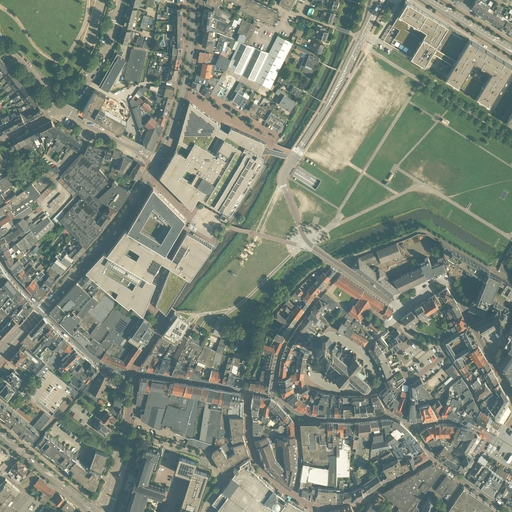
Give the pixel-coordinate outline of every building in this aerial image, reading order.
[(243,0),(241,5),(239,9),(250,14),(256,1),(255,1),(256,1),(255,2),(251,1),(251,0),(243,0)] [(291,9),(295,0),(280,0),(279,3),(278,3),(278,2),(278,3),(291,9)] [(338,2),(332,0),(325,0),(324,5),(330,7),(329,9),(333,10),(334,8),(336,9),(338,2)] [(480,6),(481,4),(482,2),(481,1),(480,0),(475,0),(471,7),(477,10),(479,6),(480,6)] [(256,1),(250,14),(261,19),(267,6),(266,6),(267,6),(266,8),(262,6),(263,4),(260,3),(260,4),(256,3),(256,1),(257,2),(257,1),(256,1)] [(435,48),(448,27),(407,2),(392,26),(400,30),(394,39),(415,51),(411,57),(424,66),(432,53),(435,48)] [(481,16),(488,5),(485,3),(484,5),(481,4),(480,6),(479,6),(477,10),(476,12),(481,16)] [(322,14),(325,15),(323,20),(331,22),(334,14),(327,11),(327,9),(317,5),(316,9),(323,11),(322,14)] [(488,5),(481,16),(486,19),(490,13),(487,11),(490,6),(488,5)] [(492,22),(498,12),(497,12),(501,7),(498,5),(493,14),(490,13),(486,19),(492,22)] [(261,19),(266,22),(272,25),(278,11),(271,8),(271,10),(266,8),(267,6),(268,7),(267,6),(261,19)] [(137,9),(128,7),(126,14),(135,16),(137,9)] [(183,8),(176,8),(172,9),(167,7),(167,12),(164,12),(164,15),(167,15),(182,14),(182,11),(183,11),(183,8)] [(215,19),(219,21),(225,23),(226,20),(220,17),(218,16),(219,13),(213,11),(204,9),(203,15),(212,17),(212,18),(215,19)] [(503,16),(498,12),(492,22),(497,25),(502,16),(503,16)] [(133,22),(134,20),(136,20),(137,17),(135,16),(126,14),(125,20),(133,22)] [(203,29),(208,30),(213,31),(216,32),(217,29),(227,32),(230,25),(225,23),(219,21),(215,19),(212,18),(212,17),(203,15),(203,16),(203,18),(203,19),(203,20),(202,26),(203,27),(203,29)] [(233,19),(238,21),(237,24),(239,24),(241,19),(239,18),(235,16),(233,19)] [(502,16),(497,25),(502,29),(507,21),(508,20),(502,16)] [(240,25),(235,39),(240,41),(248,45),(256,26),(251,24),(241,19),(239,24),(240,25)] [(131,29),(133,22),(125,20),(123,26),(131,29)] [(508,33),(511,26),(511,23),(507,21),(502,29),(503,29),(503,30),(505,30),(506,31),(508,33)] [(321,30),(322,28),(317,26),(315,32),(318,33),(316,37),(325,40),(328,33),(321,30)] [(122,29),(120,35),(129,38),(131,31),(122,29)] [(213,33),(213,31),(208,30),(203,29),(203,32),(204,33),(203,38),(212,40),(212,36),(214,36),(215,34),(213,33)] [(219,39),(216,38),(215,40),(218,41),(216,49),(218,50),(218,51),(222,52),(226,36),(220,34),(219,39)] [(129,38),(120,35),(119,42),(127,44),(129,38)] [(293,43),(289,41),(277,36),(268,53),(255,81),(270,88),(283,61),(293,43)] [(213,40),(212,40),(203,38),(202,46),(212,48),(213,40)] [(230,60),(228,66),(241,75),(254,47),(248,45),(240,41),(235,39),(233,38),(229,47),(235,50),(230,60)] [(182,40),(163,39),(165,46),(169,46),(182,47),(183,47),(183,44),(182,44),(182,40)] [(490,106),(511,69),(511,66),(469,40),(456,61),(435,48),(432,53),(453,66),(445,79),(490,106)] [(322,43),(318,41),(317,43),(312,41),(309,49),(321,53),(324,45),(322,44),(322,43),(323,43),(322,43)] [(295,45),(293,43),(283,61),(287,63),(289,58),(295,45)] [(298,69),(306,73),(311,75),(313,70),(311,69),(314,63),(317,64),(319,59),(309,54),(310,52),(297,46),(295,50),(309,56),(307,60),(304,66),(300,64),(298,69)] [(268,53),(254,47),(241,75),(255,81),(268,53)] [(121,58),(122,56),(124,52),(122,51),(116,48),(112,57),(111,59),(112,62),(99,86),(108,91),(125,61),(121,58)] [(140,82),(142,75),(147,52),(131,49),(124,79),(140,82)] [(223,69),(225,70),(228,66),(230,60),(220,55),(215,65),(223,69)] [(203,63),(202,69),(212,71),(212,68),(211,68),(212,64),(203,63)] [(0,78),(4,75),(11,70),(9,67),(7,64),(6,65),(6,64),(0,68),(0,78)] [(178,69),(162,66),(160,66),(160,70),(163,71),(163,69),(167,70),(167,69),(169,69),(168,72),(177,74),(178,69)] [(147,76),(161,80),(166,81),(175,83),(177,74),(168,72),(167,72),(167,75),(164,75),(164,74),(162,74),(163,71),(160,70),(149,68),(147,76)] [(214,87),(219,79),(209,77),(210,74),(211,74),(212,71),(202,69),(201,76),(209,77),(209,79),(206,83),(210,85),(214,87)] [(2,85),(8,80),(15,75),(13,72),(13,71),(13,70),(12,70),(11,70),(4,75),(6,77),(2,80),(2,81),(0,82),(2,85)] [(4,87),(5,89),(18,79),(17,77),(17,76),(16,75),(15,75),(8,80),(9,82),(5,85),(5,86),(4,87)] [(209,79),(202,77),(196,75),(195,82),(193,81),(192,88),(198,91),(199,89),(202,90),(205,85),(206,83),(209,79)] [(287,90),(289,92),(298,97),(302,91),(303,89),(298,86),(280,75),(277,80),(283,83),(283,82),(287,85),(286,87),(288,88),(287,90)] [(13,87),(15,89),(22,84),(22,83),(21,82),(20,82),(18,79),(5,89),(7,92),(9,90),(9,91),(13,87)] [(202,90),(201,93),(204,95),(210,85),(206,83),(205,85),(202,90)] [(17,92),(19,94),(26,89),(25,88),(26,87),(25,86),(24,86),(22,84),(15,89),(9,94),(11,96),(13,95),(13,96),(17,92)] [(204,95),(208,97),(214,87),(210,85),(204,95)] [(165,86),(150,86),(150,89),(161,94),(164,95),(172,97),(174,88),(165,86)] [(295,102),(284,95),(286,93),(278,88),(275,93),(283,98),(279,104),(290,111),(295,102)] [(26,89),(19,94),(13,99),(15,102),(17,100),(19,102),(22,99),(30,94),(30,93),(29,91),(28,91),(26,89)] [(95,89),(83,112),(121,133),(127,122),(102,108),(99,107),(106,95),(95,89)] [(238,104),(243,96),(237,92),(238,91),(235,89),(232,95),(235,96),(232,101),(238,104)] [(152,108),(139,97),(140,96),(136,93),(134,95),(138,98),(136,101),(132,98),(129,101),(142,136),(143,140),(147,131),(142,127),(144,124),(145,123),(143,119),(147,114),(148,113),(149,112),(152,108)] [(18,106),(21,104),(22,106),(26,104),(33,99),(34,98),(32,96),(30,94),(22,99),(19,102),(17,103),(18,106)] [(243,96),(238,104),(243,107),(246,103),(248,105),(252,99),(249,97),(248,99),(243,96)] [(169,108),(171,102),(157,98),(156,102),(162,103),(161,106),(169,108)] [(26,104),(22,106),(21,107),(22,110),(21,110),(22,113),(26,111),(28,110),(29,110),(30,109),(37,104),(37,103),(38,103),(37,102),(36,102),(33,99),(26,104)] [(248,105),(251,106),(248,111),(254,114),(259,106),(257,104),(258,101),(256,99),(255,100),(252,99),(248,105)] [(230,220),(251,186),(252,186),(266,163),(262,161),(264,158),(260,156),(263,149),(265,146),(229,130),(221,125),(189,102),(176,150),(160,177),(156,183),(153,187),(127,231),(123,239),(162,262),(167,265),(171,267),(189,278),(190,278),(226,227),(230,220)] [(26,111),(28,115),(31,120),(44,113),(37,104),(30,109),(29,110),(31,114),(28,115),(26,111)] [(166,117),(169,108),(161,106),(158,105),(157,104),(155,108),(162,113),(166,117)] [(269,109),(271,106),(267,104),(266,107),(264,109),(259,106),(254,114),(260,117),(262,113),(265,115),(269,109)] [(272,125),(279,114),(273,110),(276,106),(272,104),(271,106),(269,109),(272,111),(271,112),(266,121),(272,125)] [(31,120),(28,115),(26,111),(22,113),(12,118),(17,127),(31,120)] [(157,114),(154,118),(163,125),(166,117),(162,113),(160,117),(157,114)] [(279,114),(272,125),(279,129),(285,119),(286,119),(287,118),(285,116),(284,117),(279,114)] [(5,117),(11,130),(17,127),(12,118),(12,119),(10,120),(8,116),(5,117)] [(152,151),(160,133),(163,126),(163,125),(154,118),(151,116),(150,117),(145,123),(144,124),(149,128),(147,131),(143,140),(145,148),(152,151)] [(0,119),(0,122),(1,125),(6,133),(11,130),(5,117),(0,119)] [(51,121),(39,127),(43,135),(47,133),(49,135),(54,126),(51,121)] [(49,135),(47,139),(47,143),(49,144),(50,141),(50,140),(52,136),(55,138),(60,129),(57,127),(57,128),(54,126),(49,135)] [(41,137),(43,135),(39,127),(33,130),(42,145),(43,144),(42,142),(43,141),(41,137)] [(60,129),(55,138),(52,142),(55,144),(52,148),(55,150),(65,133),(63,132),(63,131),(60,129)] [(34,145),(36,144),(37,144),(38,144),(39,146),(42,145),(33,130),(28,133),(32,141),(34,145)] [(30,150),(31,149),(32,148),(31,147),(32,147),(31,146),(34,145),(32,141),(28,133),(22,136),(30,150)] [(63,149),(71,136),(68,134),(67,134),(65,133),(55,150),(59,152),(62,148),(63,149)] [(27,151),(30,150),(22,136),(17,138),(17,139),(13,142),(13,141),(12,141),(15,145),(17,150),(21,148),(21,147),(23,145),(26,150),(26,149),(27,151)] [(74,138),(71,136),(63,149),(67,151),(65,153),(67,154),(68,152),(76,140),(74,138)] [(76,140),(68,152),(71,154),(74,149),(77,151),(82,142),(79,140),(78,141),(76,140)] [(96,216),(97,214),(100,209),(103,206),(107,208),(104,212),(111,218),(117,210),(104,203),(98,197),(113,184),(112,182),(107,178),(99,169),(100,168),(101,164),(102,160),(106,149),(89,144),(84,154),(81,153),(76,159),(61,175),(62,176),(66,180),(68,182),(69,184),(71,186),(73,188),(75,189),(77,191),(81,197),(77,202),(75,204),(73,206),(71,208),(70,210),(68,211),(66,213),(64,215),(63,217),(61,219),(60,220),(66,227),(71,232),(68,234),(72,238),(74,236),(77,238),(81,242),(80,242),(86,248),(101,231),(91,224),(94,219),(96,216)] [(114,149),(114,150),(113,150),(110,149),(109,150),(106,149),(102,160),(110,162),(111,160),(114,149)] [(111,160),(114,161),(114,164),(117,165),(119,159),(121,151),(114,149),(111,160)] [(119,159),(117,165),(114,174),(115,175),(117,169),(120,170),(117,175),(122,177),(124,172),(131,164),(135,166),(136,164),(132,161),(133,159),(121,154),(122,152),(121,151),(119,159)] [(136,164),(135,166),(142,170),(145,165),(138,161),(133,158),(133,159),(132,161),(136,164)] [(109,172),(107,178),(112,182),(114,181),(114,180),(117,175),(115,175),(114,174),(117,165),(114,164),(113,164),(110,173),(109,172)] [(135,166),(131,164),(124,172),(128,175),(130,175),(137,179),(142,170),(135,166)] [(0,194),(3,192),(12,185),(6,176),(1,180),(0,180),(0,194)] [(38,197),(40,195),(41,195),(32,184),(23,192),(17,196),(0,207),(0,216),(4,213),(9,220),(29,206),(36,202),(35,201),(36,199),(38,197)] [(104,203),(117,210),(124,200),(130,190),(118,184),(116,187),(113,184),(98,197),(104,203)] [(72,198),(77,202),(81,197),(77,191),(72,195),(72,198)] [(0,207),(17,196),(15,192),(13,192),(7,197),(0,200),(0,207)] [(7,230),(14,225),(22,218),(33,211),(29,206),(9,220),(0,225),(0,234),(2,234),(7,230)] [(100,209),(97,214),(100,217),(108,223),(111,218),(104,212),(100,209)] [(4,213),(0,216),(0,225),(9,220),(4,213)] [(100,217),(99,219),(96,216),(94,219),(104,227),(108,223),(100,217)] [(30,217),(25,221),(22,218),(14,225),(17,228),(4,238),(0,239),(0,245),(6,242),(8,241),(14,237),(28,225),(32,223),(33,222),(30,217)] [(9,266),(38,240),(55,225),(51,221),(47,217),(37,226),(35,227),(16,243),(20,247),(11,255),(5,258),(9,266)] [(104,227),(94,219),(91,224),(101,231),(104,227)] [(0,248),(1,251),(16,243),(35,227),(32,224),(32,223),(28,225),(14,237),(8,241),(6,242),(0,245),(0,248)] [(160,264),(162,262),(123,239),(127,231),(125,230),(120,237),(112,247),(107,254),(104,253),(86,272),(86,273),(87,274),(102,287),(107,292),(107,291),(129,309),(130,308),(131,306),(139,313),(142,316),(142,315),(143,316),(156,284),(151,280),(154,275),(155,273),(155,272),(157,270),(159,267),(160,264)] [(81,242),(77,238),(74,241),(73,240),(71,242),(82,252),(86,248),(80,242),(81,242)] [(38,241),(38,240),(9,266),(11,269),(29,253),(36,246),(35,245),(36,244),(35,244),(38,241)] [(70,241),(67,244),(79,256),(82,252),(71,242),(70,241)] [(20,247),(16,243),(1,251),(5,258),(11,255),(20,247)] [(396,243),(366,255),(365,255),(361,257),(362,260),(363,261),(369,266),(372,264),(374,263),(376,264),(381,263),(393,258),(394,261),(402,258),(401,255),(405,253),(402,249),(399,246),(396,243)] [(441,243),(442,246),(442,248),(442,252),(442,255),(443,263),(446,270),(448,274),(449,275),(449,274),(450,273),(449,272),(450,271),(450,270),(450,269),(451,269),(451,268),(450,267),(450,266),(450,265),(449,265),(448,264),(451,260),(480,277),(481,277),(482,277),(482,276),(483,276),(485,277),(488,270),(441,243)] [(35,252),(39,249),(39,248),(36,244),(35,245),(36,246),(29,253),(11,269),(14,272),(22,265),(27,260),(33,254),(35,252)] [(79,256),(67,244),(69,246),(67,248),(65,246),(63,248),(64,249),(75,260),(79,256)] [(69,266),(75,260),(64,249),(61,253),(63,255),(60,259),(69,266)] [(56,256),(53,259),(54,260),(66,270),(69,266),(60,259),(63,255),(61,253),(59,252),(56,256)] [(421,266),(426,278),(446,270),(443,263),(442,255),(442,252),(439,253),(440,257),(437,258),(439,262),(431,265),(428,257),(424,258),(425,262),(420,264),(421,266)] [(363,261),(362,260),(361,257),(358,258),(352,266),(394,299),(400,290),(393,280),(391,283),(386,279),(388,277),(384,274),(385,273),(379,268),(378,269),(374,267),(372,269),(369,266),(363,261)] [(50,264),(51,264),(62,274),(66,270),(54,260),(53,259),(49,263),(50,264)] [(24,267),(24,266),(28,262),(27,260),(22,265),(14,272),(16,275),(24,267)] [(16,275),(19,278),(35,262),(32,260),(24,267),(16,275)] [(35,262),(19,278),(21,281),(29,274),(30,274),(31,274),(32,273),(42,263),(43,262),(42,262),(41,263),(37,260),(35,262)] [(498,269),(499,269),(509,274),(510,272),(506,270),(508,265),(508,264),(503,261),(498,268),(498,269)] [(21,281),(26,286),(37,276),(43,269),(46,266),(43,262),(42,263),(32,273),(31,274),(30,274),(29,274),(21,281)] [(51,264),(50,264),(49,263),(46,266),(43,269),(45,270),(46,270),(50,274),(48,277),(46,280),(44,281),(50,287),(62,274),(51,264)] [(511,276),(509,274),(499,269),(498,269),(498,268),(496,267),(493,265),(491,264),(491,265),(490,267),(488,270),(489,270),(489,271),(490,271),(490,272),(500,277),(511,283),(511,276)] [(321,270),(323,272),(330,278),(336,270),(330,266),(326,268),(328,270),(326,272),(323,269),(321,270)] [(409,268),(410,271),(400,276),(399,273),(393,276),(394,279),(393,279),(393,280),(400,290),(426,278),(421,266),(414,269),(413,266),(409,268)] [(40,281),(44,277),(44,276),(42,275),(44,273),(43,272),(45,270),(43,269),(37,276),(26,286),(31,291),(38,283),(38,284),(40,281)] [(9,278),(6,275),(3,270),(0,272),(0,287),(9,278)] [(500,277),(490,272),(490,271),(489,271),(489,270),(488,270),(485,277),(476,300),(475,300),(472,299),(468,308),(484,314),(488,303),(491,298),(492,296),(498,282),(499,280),(500,277)] [(316,279),(314,281),(313,283),(320,289),(330,278),(323,272),(321,274),(318,272),(316,273),(318,274),(316,276),(314,274),(313,274),(312,275),(316,279)] [(95,293),(102,287),(87,274),(83,278),(89,283),(85,286),(90,290),(95,293)] [(369,308),(371,305),(388,317),(389,316),(393,309),(388,306),(364,289),(341,274),(340,274),(333,283),(358,300),(355,305),(353,304),(348,312),(337,305),(337,304),(323,295),(321,298),(327,303),(329,304),(329,305),(333,307),(342,311),(357,318),(359,319),(360,320),(368,310),(369,311),(368,311),(371,313),(372,310),(370,309),(369,308)] [(44,281),(46,280),(48,277),(45,275),(44,276),(44,277),(40,281),(38,284),(38,283),(31,291),(33,294),(44,281)] [(511,283),(500,277),(499,280),(498,282),(504,285),(501,289),(500,291),(511,297),(511,283)] [(0,309),(2,307),(17,288),(11,281),(9,278),(0,287),(0,309)] [(89,283),(83,278),(82,278),(79,281),(85,286),(89,283)] [(39,300),(50,287),(44,281),(33,294),(39,300)] [(59,321),(71,308),(77,312),(92,296),(88,293),(77,283),(50,312),(59,321)] [(320,289),(313,283),(311,285),(309,283),(307,284),(310,287),(317,293),(320,289)] [(95,293),(92,296),(77,312),(71,308),(59,321),(71,332),(74,328),(84,315),(86,312),(91,306),(93,307),(105,294),(107,292),(102,287),(95,293)] [(310,287),(308,289),(307,291),(306,291),(310,294),(314,296),(317,293),(310,287)] [(446,287),(439,291),(445,300),(452,296),(446,287)] [(2,307),(5,310),(20,292),(17,288),(2,307)] [(305,293),(303,291),(299,288),(295,292),(300,296),(301,295),(300,295),(302,293),(303,295),(301,297),(309,303),(311,300),(304,294),(305,293)] [(230,298),(234,302),(242,294),(238,290),(230,298)] [(304,294),(311,300),(314,296),(310,294),(306,291),(305,293),(304,294)] [(5,310),(8,313),(23,295),(20,292),(5,310)] [(292,299),(297,303),(304,309),(309,303),(301,297),(300,296),(295,292),(290,298),(289,299),(291,301),(292,299)] [(72,334),(79,340),(86,346),(115,307),(117,304),(105,294),(93,307),(91,306),(86,312),(84,315),(74,328),(71,332),(72,334)] [(437,305),(440,303),(435,294),(432,297),(437,305)] [(10,315),(16,307),(25,297),(23,295),(8,313),(10,315)] [(453,296),(452,296),(445,300),(444,301),(446,304),(448,302),(451,306),(456,303),(457,302),(452,296),(453,296)] [(504,304),(492,296),(491,298),(488,303),(495,309),(491,312),(491,311),(490,312),(488,314),(487,314),(485,316),(484,315),(484,316),(482,318),(482,317),(481,318),(479,319),(478,320),(476,321),(475,322),(475,323),(477,325),(476,325),(476,326),(477,326),(477,327),(478,326),(480,330),(479,331),(480,332),(481,332),(483,333),(482,334),(482,335),(483,335),(487,332),(489,331),(490,331),(490,330),(492,329),(493,329),(493,328),(495,327),(495,328),(496,327),(495,327),(498,325),(498,326),(499,325),(503,322),(503,323),(504,322),(504,321),(507,319),(507,320),(508,320),(508,319),(510,317),(511,316),(510,316),(510,312),(511,312),(511,311),(510,312),(508,308),(503,306),(504,304)] [(16,307),(19,309),(28,300),(25,297),(16,307)] [(427,314),(436,308),(438,307),(437,305),(432,297),(427,300),(421,304),(427,314)] [(28,300),(19,309),(16,307),(10,315),(11,316),(14,318),(20,324),(33,309),(32,309),(32,308),(31,306),(32,305),(33,305),(28,300)] [(304,309),(297,303),(295,306),(288,300),(285,303),(288,305),(293,309),(301,314),(304,309)] [(329,304),(327,303),(327,304),(323,301),(323,302),(319,300),(315,305),(323,311),(327,306),(329,308),(332,309),(333,307),(329,305),(329,304)] [(451,306),(447,308),(449,311),(445,313),(446,316),(459,309),(455,304),(456,303),(451,306)] [(421,319),(427,314),(421,304),(415,308),(421,319)] [(330,324),(328,321),(326,320),(322,316),(325,313),(323,311),(315,305),(310,310),(311,311),(319,318),(325,324),(328,326),(329,325),(330,324)] [(155,330),(150,325),(141,317),(142,316),(139,313),(131,306),(130,308),(133,311),(131,313),(138,319),(136,322),(125,337),(132,342),(131,343),(133,345),(134,344),(135,344),(141,347),(143,344),(144,345),(155,330)] [(8,313),(5,310),(2,307),(0,309),(0,343),(0,344),(1,344),(4,341),(9,335),(16,327),(20,324),(14,318),(11,316),(10,315),(8,313)] [(86,346),(94,353),(97,348),(106,336),(121,316),(125,320),(128,316),(115,307),(86,346)] [(301,314),(293,309),(292,311),(286,307),(285,309),(288,312),(297,319),(301,314)] [(422,320),(421,319),(415,308),(411,311),(411,310),(400,319),(407,328),(412,324),(412,325),(415,324),(416,324),(418,323),(418,321),(417,320),(418,320),(420,322),(422,320)] [(454,319),(462,315),(459,309),(446,316),(448,319),(452,316),(454,319)] [(429,319),(438,313),(437,310),(427,317),(429,319)] [(162,333),(172,341),(177,343),(182,334),(185,335),(192,323),(174,311),(171,316),(173,318),(162,333)] [(317,321),(319,318),(311,311),(311,312),(311,313),(310,313),(309,314),(308,315),(309,315),(308,316),(308,315),(307,316),(315,323),(320,327),(322,326),(320,325),(320,324),(320,322),(318,322),(317,321)] [(339,316),(343,319),(337,330),(343,333),(347,326),(348,327),(351,321),(354,323),(355,321),(357,318),(342,311),(339,316)] [(286,314),(283,312),(281,316),(294,324),(297,319),(288,312),(286,314)] [(279,327),(280,328),(279,329),(276,327),(275,327),(270,325),(269,329),(286,335),(294,324),(281,316),(277,313),(274,317),(280,321),(278,324),(280,325),(279,327)] [(302,320),(313,328),(315,326),(313,325),(315,323),(307,316),(306,315),(302,320)] [(448,322),(449,324),(450,325),(455,323),(456,325),(464,320),(462,315),(454,319),(448,322)] [(113,341),(100,358),(108,361),(112,355),(117,347),(118,346),(125,337),(136,322),(128,316),(125,320),(121,316),(106,336),(113,341)] [(28,335),(27,336),(33,341),(36,338),(39,341),(45,333),(43,331),(42,332),(40,330),(39,329),(42,326),(43,326),(46,324),(45,323),(47,321),(45,318),(44,318),(43,318),(28,335)] [(362,321),(360,320),(359,319),(357,318),(355,321),(354,323),(351,321),(348,327),(347,326),(343,333),(349,337),(352,331),(354,328),(356,330),(357,328),(360,324),(362,321)] [(302,320),(298,325),(308,332),(309,329),(314,332),(315,330),(313,328),(302,320)] [(371,320),(367,325),(370,327),(370,328),(372,329),(376,332),(380,328),(371,320)] [(449,329),(449,331),(452,330),(452,331),(454,334),(467,325),(464,320),(456,325),(449,329)] [(52,326),(47,321),(45,323),(46,324),(43,326),(42,326),(39,329),(40,330),(42,332),(43,331),(45,329),(47,331),(52,326)] [(501,332),(505,327),(504,326),(502,324),(497,328),(501,332)] [(298,325),(294,331),(302,336),(303,333),(311,338),(313,335),(308,332),(298,325)] [(467,326),(467,325),(467,326),(467,325),(454,334),(450,336),(444,340),(445,341),(441,343),(444,346),(446,348),(449,354),(450,354),(453,360),(455,363),(456,364),(463,358),(462,356),(467,353),(478,346),(478,345),(477,345),(476,343),(476,342),(474,339),(475,339),(471,332),(469,329),(470,329),(469,329),(467,326),(468,326),(468,325),(467,326)] [(39,341),(38,342),(36,344),(39,345),(40,344),(42,342),(54,328),(52,326),(47,331),(45,333),(39,341)] [(507,335),(510,337),(508,340),(506,344),(509,346),(507,349),(510,350),(500,365),(511,384),(511,381),(511,326),(510,330),(509,330),(509,331),(507,335)] [(42,342),(44,344),(57,330),(54,328),(42,342)] [(360,335),(354,332),(356,330),(354,328),(352,331),(349,337),(356,341),(360,335)] [(267,335),(273,338),(278,339),(283,341),(285,337),(286,335),(269,329),(267,335)] [(42,360),(51,350),(53,347),(52,347),(55,344),(56,345),(57,343),(56,342),(62,336),(59,333),(57,330),(44,344),(42,346),(35,354),(42,360)] [(384,340),(390,333),(387,330),(381,336),(384,340)] [(400,341),(405,336),(401,333),(397,330),(392,335),(396,339),(399,342),(400,341)] [(304,341),(305,339),(306,338),(302,336),(294,331),(290,337),(301,343),(303,340),(303,341),(303,340),(304,341)] [(193,335),(190,333),(188,337),(188,338),(180,354),(171,373),(180,375),(184,376),(192,358),(198,361),(204,347),(205,346),(205,345),(208,338),(205,337),(203,341),(193,336),(193,335)] [(177,344),(179,345),(169,364),(168,364),(164,372),(171,373),(180,354),(188,338),(188,337),(188,338),(182,334),(177,344)] [(368,340),(360,335),(356,341),(364,345),(368,340)] [(21,342),(25,345),(31,350),(36,344),(38,342),(39,341),(36,338),(33,341),(27,336),(21,342)] [(113,341),(106,336),(97,348),(94,353),(100,358),(113,341)] [(381,336),(378,339),(380,341),(384,345),(384,346),(385,347),(388,345),(384,340),(381,336)] [(45,363),(50,357),(66,340),(63,337),(57,343),(58,344),(54,348),(53,347),(51,350),(42,360),(45,363)] [(164,339),(162,337),(161,337),(160,337),(143,361),(143,362),(142,362),(141,362),(141,367),(141,368),(146,369),(150,361),(151,361),(154,355),(163,342),(165,339),(164,339)] [(300,345),(301,343),(290,337),(287,343),(299,348),(300,346),(300,345)] [(396,339),(394,340),(392,338),(391,337),(390,337),(389,337),(388,338),(388,339),(388,340),(390,343),(388,345),(390,349),(393,347),(396,351),(403,343),(400,341),(399,342),(396,339)] [(220,338),(218,344),(225,347),(227,341),(220,338)] [(271,343),(270,346),(264,344),(263,348),(278,353),(283,341),(278,339),(273,338),(271,343)] [(321,362),(322,361),(324,362),(323,363),(325,364),(326,364),(325,366),(326,367),(327,365),(331,368),(329,370),(330,370),(331,369),(334,372),(333,373),(334,374),(335,372),(338,375),(335,378),(334,377),(333,378),(334,378),(334,379),(334,380),(334,381),(335,379),(342,385),(341,386),(342,387),(342,386),(343,386),(344,387),(344,386),(343,385),(345,382),(346,383),(346,382),(349,384),(348,386),(349,386),(350,385),(353,388),(352,389),(353,390),(353,389),(355,390),(356,391),(356,390),(357,391),(357,390),(358,388),(358,389),(359,388),(360,387),(361,388),(360,389),(361,390),(362,389),(364,390),(364,391),(365,391),(365,390),(367,389),(368,391),(369,390),(368,389),(370,387),(371,388),(371,387),(370,386),(370,384),(371,384),(371,383),(371,381),(376,376),(375,375),(372,372),(370,372),(369,373),(367,371),(366,372),(364,371),(365,370),(365,369),(364,369),(363,368),(362,369),(360,367),(360,366),(362,363),(363,364),(364,364),(363,363),(363,362),(364,361),(363,361),(362,362),(356,356),(357,355),(356,354),(355,355),(354,355),(353,355),(354,356),(352,359),(351,359),(349,357),(350,356),(349,355),(348,356),(345,354),(346,352),(345,351),(344,353),(341,350),(342,349),(341,348),(340,349),(336,345),(337,344),(336,343),(335,343),(329,338),(326,341),(326,340),(324,342),(323,341),(322,342),(323,343),(318,349),(317,348),(316,349),(317,350),(316,352),(317,353),(318,351),(322,355),(322,356),(323,357),(320,361),(321,362)] [(149,370),(153,370),(157,363),(160,364),(162,360),(167,352),(169,348),(168,347),(171,342),(165,339),(163,342),(154,355),(151,361),(150,361),(146,369),(148,369),(149,370)] [(73,346),(70,343),(66,340),(50,357),(45,363),(50,366),(52,368),(73,346)] [(369,347),(368,349),(371,353),(379,347),(380,348),(383,346),(384,345),(380,341),(379,342),(380,343),(378,345),(375,341),(369,347)] [(172,342),(172,343),(169,348),(167,352),(162,360),(160,364),(157,363),(153,370),(164,372),(168,364),(178,345),(177,344),(172,342)] [(42,346),(40,344),(39,345),(33,352),(35,354),(42,346)] [(142,348),(141,347),(135,344),(129,353),(128,354),(135,357),(142,348)] [(210,378),(209,380),(215,381),(223,354),(225,347),(218,344),(216,351),(212,368),(210,370),(208,377),(210,378)] [(293,347),(295,347),(287,344),(284,350),(292,353),(293,352),(294,350),(292,349),(293,347)] [(31,350),(25,345),(21,350),(19,350),(10,360),(24,372),(26,369),(23,366),(25,364),(41,377),(50,366),(45,363),(42,360),(35,354),(33,352),(31,350)] [(65,360),(76,349),(73,346),(52,368),(54,370),(58,367),(65,360)] [(195,367),(191,377),(200,378),(211,349),(205,346),(204,347),(198,361),(196,365),(195,367)] [(472,361),(474,360),(483,354),(478,346),(467,353),(472,361)] [(114,363),(119,354),(118,354),(120,350),(121,349),(117,347),(112,355),(108,361),(114,363)] [(293,354),(294,354),(296,355),(298,355),(298,354),(307,357),(309,352),(300,349),(295,347),(294,348),(295,349),(295,350),(294,350),(293,352),(294,353),(293,354)] [(373,357),(382,351),(381,350),(380,348),(379,347),(371,353),(373,357)] [(263,348),(261,352),(272,356),(270,365),(271,366),(274,366),(278,353),(263,348)] [(71,372),(74,368),(73,366),(70,370),(68,367),(75,360),(77,362),(79,361),(80,361),(84,356),(76,349),(65,360),(58,367),(63,372),(70,378),(73,373),(71,372)] [(216,351),(211,349),(200,378),(209,380),(210,378),(208,377),(210,370),(212,368),(216,351)] [(120,355),(119,354),(114,363),(121,366),(123,360),(123,361),(127,355),(124,354),(126,351),(124,350),(122,353),(121,353),(120,355)] [(284,350),(282,357),(281,358),(290,360),(291,359),(293,359),(294,356),(292,355),(292,353),(284,350)] [(123,360),(121,366),(128,369),(129,365),(135,357),(128,354),(129,353),(126,351),(124,354),(127,355),(123,361),(123,360)] [(373,357),(378,363),(387,357),(382,351),(373,357)] [(263,367),(274,368),(274,366),(271,366),(270,365),(272,356),(261,352),(261,353),(266,355),(265,358),(262,358),(262,360),(264,361),(263,366),(257,365),(263,367)] [(391,354),(387,357),(378,363),(381,370),(389,365),(387,361),(391,360),(390,359),(393,357),(394,360),(396,362),(400,360),(394,352),(393,353),(391,354)] [(229,356),(223,354),(215,381),(222,382),(229,356)] [(483,354),(474,360),(477,364),(470,369),(467,364),(464,366),(468,370),(470,369),(471,371),(472,372),(477,367),(487,360),(483,354)] [(233,384),(238,363),(239,360),(240,357),(233,355),(233,356),(229,355),(229,356),(232,358),(226,383),(233,384)] [(89,360),(84,356),(80,361),(74,368),(77,371),(81,365),(83,367),(89,360)] [(232,358),(229,356),(222,382),(226,383),(232,358)] [(184,376),(191,377),(195,367),(192,366),(193,364),(196,365),(198,361),(192,358),(184,376)] [(289,363),(292,363),(292,360),(290,360),(281,358),(281,360),(280,365),(286,366),(289,366),(289,363)] [(459,368),(464,365),(466,363),(463,358),(456,364),(459,368)] [(99,368),(92,362),(89,360),(83,367),(81,365),(77,371),(74,368),(71,372),(73,373),(70,378),(69,378),(72,381),(69,385),(73,389),(75,386),(78,389),(76,391),(78,393),(87,383),(95,373),(99,368)] [(241,364),(238,363),(233,384),(241,386),(243,377),(247,361),(242,360),(241,364)] [(490,367),(487,360),(477,367),(472,372),(475,375),(478,373),(477,372),(480,369),(482,372),(490,367)] [(404,366),(402,363),(397,366),(397,367),(395,368),(391,369),(389,365),(381,370),(382,374),(384,378),(401,369),(401,368),(404,366)] [(257,369),(256,373),(256,375),(255,379),(266,381),(263,390),(270,391),(274,371),(273,371),(274,368),(263,367),(257,365),(257,366),(256,369),(257,369)] [(457,375),(457,371),(452,365),(451,366),(446,370),(452,376),(444,383),(438,388),(440,390),(442,388),(453,378),(457,375)] [(256,375),(256,373),(257,369),(256,369),(257,366),(254,372),(250,379),(250,380),(249,388),(254,389),(263,390),(266,381),(255,379),(256,375)] [(488,380),(495,376),(491,368),(480,375),(481,377),(483,379),(485,377),(485,376),(487,380),(488,380)] [(48,369),(27,396),(52,416),(54,413),(73,389),(48,369)] [(20,375),(15,371),(14,373),(12,372),(9,376),(8,375),(7,377),(7,378),(7,379),(17,388),(20,384),(19,383),(22,380),(18,377),(20,375)] [(98,402),(98,401),(99,399),(101,397),(100,396),(106,383),(109,384),(111,381),(113,376),(100,371),(96,380),(93,379),(83,391),(98,402)] [(304,377),(304,372),(296,371),(295,374),(290,376),(291,380),(295,379),(304,377)] [(475,378),(473,376),(475,375),(472,372),(466,377),(470,382),(475,378)] [(395,374),(384,380),(386,382),(393,378),(394,379),(395,378),(397,377),(395,374)] [(470,382),(473,387),(480,381),(479,379),(481,377),(480,375),(477,377),(475,378),(470,382)] [(292,384),(291,380),(290,376),(286,378),(278,380),(279,381),(280,387),(292,384)] [(492,387),(498,383),(495,376),(488,380),(487,380),(485,381),(486,383),(488,382),(491,388),(492,387)] [(139,378),(137,395),(136,406),(140,406),(141,406),(142,399),(148,378),(141,377),(139,378)] [(295,379),(295,383),(298,382),(299,387),(304,384),(304,377),(295,379)] [(461,377),(452,385),(449,387),(449,393),(449,395),(444,405),(442,411),(441,413),(441,417),(446,416),(447,412),(448,411),(453,404),(457,398),(457,397),(458,396),(463,392),(468,388),(467,385),(461,377)] [(147,400),(145,409),(140,410),(141,413),(141,420),(159,429),(162,422),(164,416),(170,398),(170,396),(164,395),(162,394),(164,388),(165,381),(152,378),(147,400)] [(142,399),(147,400),(152,378),(148,378),(142,399)] [(382,397),(390,388),(393,391),(398,387),(405,381),(403,378),(397,381),(395,378),(394,379),(393,378),(386,382),(387,385),(379,392),(382,397)] [(410,396),(410,398),(410,399),(408,408),(408,418),(416,420),(415,414),(414,403),(418,402),(417,399),(415,389),(422,385),(424,383),(420,378),(413,383),(413,384),(410,385),(410,386),(409,386),(409,389),(410,396)] [(295,379),(291,380),(292,384),(280,387),(281,391),(292,387),(295,386),(294,383),(295,383),(295,379)] [(174,382),(170,381),(168,390),(166,394),(165,393),(164,395),(170,396),(174,382)] [(172,426),(185,384),(174,382),(170,396),(170,398),(164,416),(162,422),(164,423),(163,425),(164,423),(172,426)] [(485,382),(474,390),(476,397),(480,402),(483,399),(485,399),(492,392),(490,389),(487,386),(486,384),(485,382)] [(14,390),(7,383),(0,391),(0,393),(7,399),(9,397),(12,399),(18,393),(14,390)] [(193,385),(185,384),(172,426),(172,429),(171,429),(178,433),(193,385)] [(410,396),(409,389),(409,386),(409,385),(408,384),(408,389),(407,392),(405,391),(405,392),(400,390),(401,389),(398,387),(393,391),(395,392),(396,392),(397,393),(398,394),(400,395),(401,396),(397,405),(394,412),(400,415),(402,408),(403,409),(404,406),(403,406),(406,397),(407,398),(410,398),(410,396)] [(189,437),(193,437),(197,414),(199,403),(203,387),(193,385),(178,433),(186,437),(188,438),(189,437)] [(421,415),(423,420),(428,419),(437,417),(429,404),(433,400),(432,398),(433,397),(422,385),(415,389),(417,399),(418,402),(419,405),(420,408),(421,415)] [(294,390),(296,389),(295,387),(295,386),(292,387),(281,391),(284,397),(294,391),(294,390)] [(299,390),(302,394),(304,392),(306,393),(308,391),(310,388),(305,386),(299,390)] [(501,386),(494,390),(492,387),(491,388),(490,389),(492,392),(504,405),(505,404),(508,399),(508,398),(501,386)] [(201,408),(204,409),(208,388),(203,387),(199,403),(197,414),(200,415),(201,408)] [(214,389),(208,388),(204,409),(199,440),(202,441),(203,441),(205,441),(214,389)] [(393,391),(390,388),(382,397),(386,403),(393,397),(396,392),(395,392),(393,391)] [(429,404),(437,417),(441,417),(441,413),(442,411),(440,411),(439,408),(444,405),(449,395),(449,393),(447,393),(442,388),(440,390),(439,391),(438,390),(434,395),(434,396),(433,397),(432,398),(433,400),(429,404)] [(468,398),(472,395),(470,391),(468,388),(463,392),(465,396),(461,399),(458,396),(457,397),(457,398),(453,404),(448,411),(447,412),(446,416),(451,418),(456,409),(456,408),(460,403),(461,402),(462,401),(464,402),(468,398)] [(224,390),(214,389),(206,435),(205,441),(206,442),(212,443),(213,436),(215,437),(218,437),(224,399),(222,398),(224,390)] [(314,397),(316,391),(313,389),(310,396),(310,397),(309,401),(307,403),(306,403),(303,411),(307,413),(310,401),(313,402),(314,397)] [(225,438),(231,438),(227,414),(232,391),(224,390),(222,398),(224,399),(218,437),(225,438)] [(243,417),(243,402),(240,402),(240,393),(232,391),(227,414),(243,417)] [(291,404),(301,395),(298,391),(287,399),(291,404)] [(306,397),(305,400),(299,409),(303,411),(306,403),(307,403),(309,401),(310,397),(310,396),(308,395),(307,394),(309,392),(308,391),(306,393),(304,392),(302,394),(302,395),(303,395),(306,397)] [(317,415),(320,392),(316,391),(314,397),(313,402),(310,401),(307,413),(317,415)] [(320,392),(317,415),(325,415),(327,397),(328,393),(320,392)] [(397,393),(396,392),(393,397),(386,403),(389,406),(390,405),(397,393)] [(480,402),(481,403),(482,402),(498,415),(504,405),(492,392),(485,399),(483,399),(480,402)] [(398,394),(397,393),(390,405),(389,406),(394,412),(397,405),(401,396),(400,395),(398,394)] [(377,394),(371,395),(372,401),(375,413),(380,412),(383,412),(383,411),(384,410),(384,409),(383,407),(383,406),(381,402),(379,398),(377,394)] [(257,414),(261,397),(253,395),(252,398),(251,404),(251,407),(251,408),(252,414),(257,414)] [(303,398),(305,400),(306,397),(303,395),(302,396),(301,395),(291,404),(294,406),(303,398)] [(371,395),(365,396),(366,402),(366,405),(365,405),(367,414),(375,413),(372,401),(371,395)] [(473,398),(472,395),(468,398),(464,402),(462,401),(461,402),(460,403),(456,408),(456,409),(451,418),(457,419),(460,413),(463,408),(465,406),(468,402),(473,398)] [(352,411),(352,404),(352,402),(351,396),(347,396),(342,396),(343,402),(343,415),(351,415),(351,411),(352,411)] [(351,415),(360,415),(358,403),(359,403),(358,401),(354,401),(354,400),(353,400),(352,396),(351,396),(352,402),(354,402),(354,404),(352,404),(352,411),(351,411),(351,415)] [(365,396),(352,396),(353,400),(354,400),(354,401),(358,401),(359,403),(358,403),(360,415),(367,414),(365,405),(366,405),(366,402),(365,396)] [(122,417),(122,414),(123,414),(123,413),(123,412),(123,408),(124,408),(124,407),(123,407),(123,406),(122,407),(122,405),(122,398),(114,397),(114,405),(115,405),(115,407),(111,407),(110,412),(118,417),(121,420),(122,420),(122,419),(123,419),(123,418),(122,418),(122,417)] [(268,413),(269,409),(269,406),(267,405),(271,398),(261,397),(257,414),(252,414),(253,418),(258,418),(265,422),(266,419),(265,418),(266,415),(267,415),(268,413)] [(50,417),(44,412),(33,425),(0,398),(0,416),(25,436),(31,441),(50,417)] [(299,409),(305,400),(303,398),(294,406),(299,409)] [(407,398),(407,402),(406,401),(404,406),(403,409),(402,408),(400,415),(403,417),(407,418),(408,418),(408,408),(410,399),(410,398),(407,398)] [(457,419),(460,421),(466,411),(468,408),(470,407),(475,403),(473,398),(468,402),(465,406),(463,408),(460,413),(457,419)] [(274,401),(269,409),(268,413),(267,415),(266,415),(265,418),(266,419),(265,422),(264,425),(266,426),(271,417),(275,413),(275,412),(281,407),(276,402),(274,401)] [(418,402),(414,403),(415,414),(416,420),(423,420),(421,415),(420,408),(419,405),(418,402)] [(482,402),(481,403),(480,404),(482,408),(489,415),(494,419),(496,418),(498,415),(482,402)] [(465,422),(468,416),(471,412),(472,410),(477,411),(478,409),(475,403),(470,407),(468,408),(466,411),(460,421),(465,422)] [(275,413),(271,417),(266,426),(271,430),(272,428),(275,422),(275,421),(280,416),(281,415),(281,416),(285,412),(281,407),(275,412),(275,413)] [(469,419),(473,421),(474,420),(484,426),(486,422),(485,421),(476,416),(475,416),(473,415),(474,413),(477,415),(480,411),(480,410),(478,409),(477,411),(472,410),(471,412),(468,416),(470,417),(469,419)] [(108,410),(106,413),(102,419),(107,422),(110,424),(112,422),(113,422),(114,421),(115,420),(115,419),(116,418),(113,415),(110,413),(110,412),(108,410)] [(485,421),(488,417),(480,411),(477,415),(476,416),(485,421)] [(215,437),(215,438),(216,438),(214,445),(212,455),(222,471),(226,468),(248,454),(243,436),(243,417),(227,414),(231,438),(225,438),(218,437),(215,437)] [(273,428),(279,431),(282,424),(281,424),(289,416),(287,414),(282,418),(280,416),(275,421),(275,422),(276,422),(273,428)] [(284,426),(291,419),(289,416),(281,424),(282,424),(279,431),(282,432),(284,426)] [(471,425),(473,421),(469,419),(470,417),(468,416),(465,422),(471,425)] [(253,434),(254,440),(261,438),(265,437),(262,436),(264,432),(262,431),(264,425),(265,422),(258,418),(253,418),(253,423),(253,431),(253,432),(253,434)] [(294,422),(291,419),(284,426),(282,432),(289,435),(293,435),(295,435),(294,423),(294,422)] [(370,450),(385,447),(391,445),(389,443),(388,441),(387,441),(385,437),(386,433),(388,431),(387,429),(391,428),(390,427),(393,419),(389,419),(387,419),(387,423),(385,423),(385,426),(384,426),(383,435),(384,439),(383,439),(376,441),(372,442),(371,446),(370,450)] [(372,434),(373,438),(381,435),(382,426),(380,419),(377,420),(378,427),(379,433),(374,434),(372,434)] [(373,438),(372,442),(376,441),(383,439),(384,439),(383,435),(384,426),(385,426),(385,423),(387,423),(387,419),(380,419),(382,426),(381,435),(373,438)] [(387,429),(388,431),(390,431),(394,427),(400,422),(393,419),(390,427),(391,428),(387,429)] [(99,421),(97,420),(93,425),(95,427),(95,428),(96,429),(97,429),(99,431),(101,432),(104,435),(105,436),(106,436),(107,435),(107,434),(111,429),(100,421),(99,421)] [(367,428),(367,439),(371,439),(371,438),(373,438),(372,434),(374,434),(379,433),(378,427),(377,420),(370,421),(370,424),(370,427),(367,428)] [(474,420),(473,421),(471,425),(479,428),(482,429),(484,426),(474,420)] [(370,421),(359,422),(358,437),(357,437),(357,438),(356,438),(355,447),(355,452),(361,452),(361,448),(363,449),(363,451),(366,451),(366,449),(365,449),(365,439),(367,439),(367,428),(370,427),(370,424),(370,421)] [(333,448),(329,448),(328,445),(328,441),(327,429),(327,422),(320,422),(320,423),(320,429),(321,438),(324,438),(325,446),(326,452),(333,451),(333,448)] [(338,422),(332,422),(332,440),(332,444),(333,448),(333,451),(326,452),(327,455),(336,455),(336,444),(337,438),(338,422)] [(336,444),(336,455),(336,456),(339,456),(339,448),(342,448),(343,430),(344,430),(344,422),(338,422),(337,438),(336,444)] [(339,456),(336,456),(336,467),(336,476),(349,476),(349,470),(349,454),(350,446),(351,436),(353,436),(355,422),(344,422),(344,430),(343,430),(342,448),(339,448),(339,456)] [(351,436),(350,446),(349,454),(351,454),(351,453),(355,453),(355,452),(355,447),(356,438),(357,438),(357,437),(358,437),(359,422),(355,422),(353,436),(351,436)] [(387,441),(388,441),(403,425),(400,422),(394,427),(390,431),(388,431),(386,433),(385,437),(387,441)] [(300,423),(303,461),(312,460),(313,465),(317,465),(324,465),(329,465),(327,455),(326,452),(325,446),(324,438),(321,438),(320,429),(320,423),(310,423),(300,423)] [(445,424),(439,424),(440,437),(440,438),(442,443),(444,445),(449,450),(453,445),(447,439),(445,441),(444,440),(443,437),(444,434),(445,424)] [(266,426),(264,425),(262,431),(264,432),(269,435),(271,430),(266,426)] [(403,425),(388,441),(389,443),(395,438),(393,436),(395,435),(397,437),(407,429),(403,425)] [(435,438),(436,437),(436,434),(435,431),(435,425),(432,425),(430,426),(427,427),(432,435),(435,438)] [(449,438),(448,439),(449,439),(450,437),(449,437),(451,433),(453,434),(457,426),(451,425),(447,434),(446,435),(449,438)] [(456,435),(461,427),(457,426),(453,434),(450,440),(452,442),(456,434),(456,435)] [(440,438),(437,439),(436,437),(435,438),(432,435),(427,427),(427,428),(420,432),(434,453),(435,454),(444,445),(442,443),(440,438)] [(458,441),(466,428),(461,427),(456,435),(456,434),(452,442),(455,445),(458,441)] [(458,441),(461,442),(470,430),(467,428),(466,428),(458,441)] [(391,445),(391,446),(400,440),(411,433),(407,429),(397,437),(395,438),(389,443),(391,445)] [(477,433),(470,430),(461,442),(459,445),(468,451),(478,435),(477,433)] [(52,455),(60,445),(45,433),(37,443),(43,448),(52,455)] [(400,440),(391,446),(394,450),(394,451),(415,438),(414,437),(411,433),(400,440)] [(254,441),(255,441),(264,466),(282,484),(290,489),(294,484),(297,466),(295,440),(295,436),(295,435),(293,435),(293,436),(280,437),(279,437),(279,439),(274,440),(274,442),(270,442),(269,439),(267,438),(265,437),(261,438),(254,440),(255,440),(254,441)] [(394,450),(392,451),(397,458),(398,458),(398,459),(406,457),(405,455),(413,450),(421,445),(415,438),(394,451),(394,450)] [(58,461),(61,463),(68,468),(69,466),(76,458),(60,445),(52,455),(58,461)] [(406,457),(411,455),(411,456),(412,456),(415,454),(415,455),(417,454),(424,449),(421,445),(413,450),(405,455),(406,457)] [(435,454),(442,458),(443,460),(446,456),(449,453),(454,446),(453,445),(449,450),(444,445),(435,454)] [(453,454),(458,457),(463,452),(466,454),(468,451),(459,445),(453,454)] [(141,511),(148,494),(162,498),(162,496),(163,497),(164,497),(164,496),(165,496),(166,495),(166,494),(166,493),(166,492),(165,492),(165,491),(164,491),(165,489),(148,483),(149,483),(148,483),(152,470),(156,471),(160,456),(162,451),(158,450),(153,448),(153,450),(144,447),(142,454),(142,455),(144,456),(144,457),(143,461),(140,470),(138,476),(136,480),(135,479),(134,483),(133,483),(132,482),(131,485),(133,486),(132,489),(131,491),(133,491),(133,492),(132,494),(131,497),(127,511),(126,511),(141,511)] [(412,456),(414,460),(426,453),(424,449),(417,454),(415,455),(415,454),(412,456)] [(96,487),(99,477),(98,476),(99,473),(101,473),(99,472),(100,471),(101,471),(108,454),(96,450),(89,468),(81,462),(80,461),(76,458),(69,466),(70,467),(73,470),(72,472),(87,484),(88,484),(88,485),(89,485),(90,485),(90,486),(91,486),(92,486),(93,486),(93,487),(94,487),(95,487),(96,487)] [(473,458),(466,454),(463,452),(458,457),(459,458),(462,456),(463,457),(462,460),(469,465),(473,458)] [(426,453),(414,460),(415,464),(416,464),(417,464),(428,458),(428,456),(426,453)] [(459,460),(452,456),(452,455),(449,453),(446,456),(450,459),(459,464),(457,468),(463,472),(465,472),(467,468),(460,463),(458,461),(459,460)] [(334,488),(336,488),(336,476),(336,467),(336,456),(336,455),(327,455),(329,465),(328,467),(328,469),(327,485),(334,486),(334,488)] [(411,455),(406,457),(410,468),(416,466),(415,464),(414,460),(412,456),(411,456),(411,455)] [(180,456),(175,472),(190,477),(180,507),(178,511),(196,511),(209,473),(195,469),(197,462),(180,456)] [(447,462),(457,468),(459,464),(450,459),(446,456),(443,460),(447,462)] [(410,468),(406,457),(398,459),(398,460),(403,472),(410,468)] [(218,509),(215,511),(307,511),(304,510),(288,500),(285,499),(284,499),(284,498),(284,497),(283,496),(283,495),(282,495),(282,494),(281,494),(279,493),(278,493),(277,493),(276,492),(252,469),(250,459),(246,460),(240,465),(236,467),(235,467),(234,468),(233,469),(233,470),(234,471),(236,472),(212,504),(215,507),(218,509)] [(18,477),(16,479),(18,481),(22,477),(24,478),(26,475),(24,474),(27,471),(23,468),(24,466),(17,460),(12,467),(12,468),(18,473),(16,475),(18,477)] [(385,472),(389,479),(403,472),(398,460),(395,460),(397,464),(394,465),(393,462),(384,466),(386,469),(384,470),(385,472)] [(460,463),(467,468),(469,465),(462,460),(461,460),(460,460),(459,461),(459,460),(458,461),(460,463)] [(393,502),(385,511),(415,511),(417,510),(415,508),(418,502),(425,491),(429,485),(447,498),(458,483),(446,474),(447,472),(432,461),(432,462),(429,464),(419,469),(380,493),(381,493),(393,502)] [(474,473),(477,475),(479,472),(480,472),(485,465),(477,461),(468,475),(469,476),(471,474),(473,475),(474,473)] [(327,485),(328,469),(309,466),(309,464),(303,463),(302,466),(303,466),(302,472),(301,472),(301,473),(302,473),(301,479),(300,479),(300,480),(313,482),(315,483),(327,485)] [(477,477),(474,482),(477,485),(488,468),(485,465),(480,472),(481,473),(478,478),(477,477)] [(480,487),(491,469),(488,468),(477,485),(480,487)] [(492,495),(502,477),(491,469),(480,487),(492,495)] [(355,484),(359,482),(361,481),(360,479),(357,470),(351,472),(355,484)] [(381,474),(385,481),(389,479),(385,472),(384,470),(380,472),(381,474)] [(468,478),(474,482),(477,477),(478,475),(477,475),(474,473),(473,475),(471,474),(469,476),(468,475),(467,476),(468,478)] [(377,474),(374,477),(372,478),(376,486),(382,482),(378,475),(377,474)] [(505,479),(502,477),(492,495),(495,496),(501,487),(500,487),(502,484),(505,479)] [(55,491),(47,485),(39,478),(34,485),(43,492),(40,496),(42,497),(39,501),(44,505),(55,491)] [(372,478),(370,479),(368,481),(372,489),(376,486),(372,478)] [(0,511),(1,511),(20,491),(6,479),(3,481),(3,480),(2,481),(3,481),(0,485),(0,511)] [(505,503),(511,490),(511,482),(505,479),(502,484),(500,487),(501,487),(495,496),(496,497),(505,503)] [(313,482),(300,480),(299,486),(311,490),(313,482)] [(364,483),(364,484),(368,492),(372,489),(368,481),(366,482),(364,483)] [(314,485),(315,483),(313,482),(311,490),(309,499),(310,499),(315,500),(323,501),(324,488),(316,487),(313,486),(313,485),(314,485)] [(309,499),(311,490),(299,486),(298,493),(301,494),(301,495),(302,495),(302,496),(303,496),(304,496),(309,499)] [(446,511),(499,511),(497,511),(497,510),(463,487),(455,499),(453,502),(452,504),(451,504),(451,505),(448,510),(446,511)] [(336,502),(336,490),(336,488),(334,488),(334,489),(324,488),(323,501),(331,502),(336,502)] [(65,498),(61,495),(61,494),(60,494),(60,495),(59,496),(58,495),(53,501),(62,508),(63,508),(64,509),(65,510),(67,510),(68,511),(67,511),(58,511),(55,511),(54,511),(71,511),(72,511),(73,511),(75,508),(75,507),(74,506),(73,505),(67,500),(65,498)] [(423,511),(431,511),(436,503),(431,501),(432,500),(429,498),(427,501),(424,506),(422,511),(423,511)] [(383,511),(372,503),(364,511),(383,511)]
